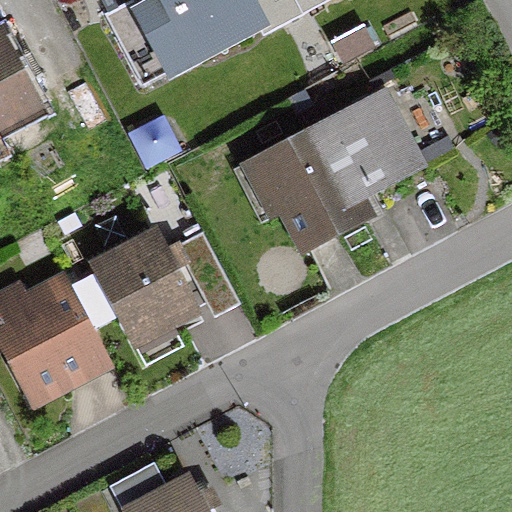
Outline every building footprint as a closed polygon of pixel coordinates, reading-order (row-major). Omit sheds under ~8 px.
[(162,70),(251,24),(238,0),(158,0),(166,14),(140,28),(162,70)] [(36,17),(0,36),(0,128),(35,110),(21,83),(60,62),(36,17)] [(280,211),(299,247),(361,215),(351,197),(412,165),(378,101),(257,166),(254,160),(231,173),(257,223),(280,211)] [(87,329),(114,315),(129,343),(191,311),(138,210),(102,229),(116,256),(90,269),(93,276),(67,290),(87,329)] [(104,362),(87,329),(67,290),(62,282),(0,314),(0,353),(26,403),(104,362)] [(199,511),(185,483),(130,511),(199,511)]
